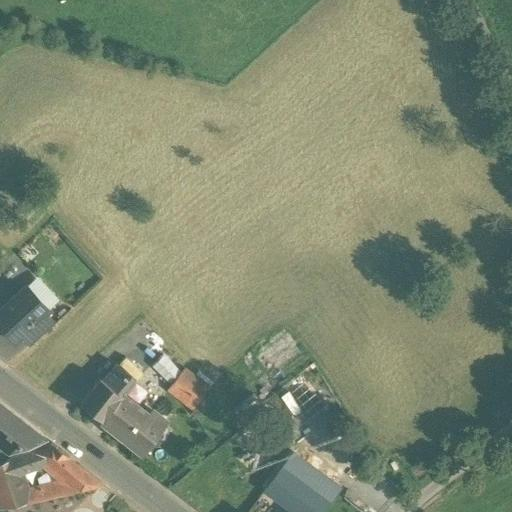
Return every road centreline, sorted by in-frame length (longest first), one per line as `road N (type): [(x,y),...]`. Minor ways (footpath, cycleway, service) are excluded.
road 1 (tertiary): [(169,511),(0,378)]
road 2 (track): [(511,434),(412,511)]
